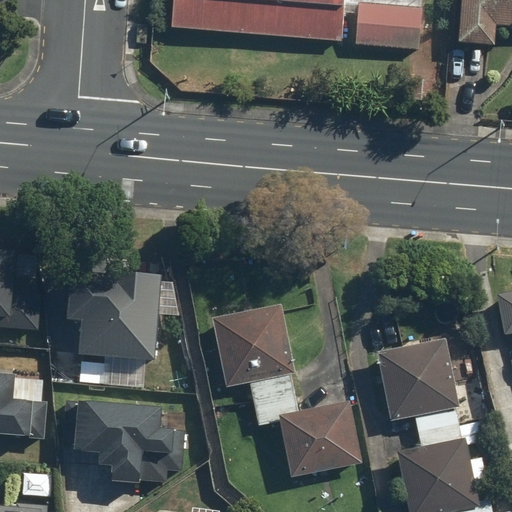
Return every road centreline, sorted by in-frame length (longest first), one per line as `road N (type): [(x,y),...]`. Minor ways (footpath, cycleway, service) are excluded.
road 1 (secondary): [(74,147),(511,187)]
road 2 (residential): [(74,147),(85,0)]
